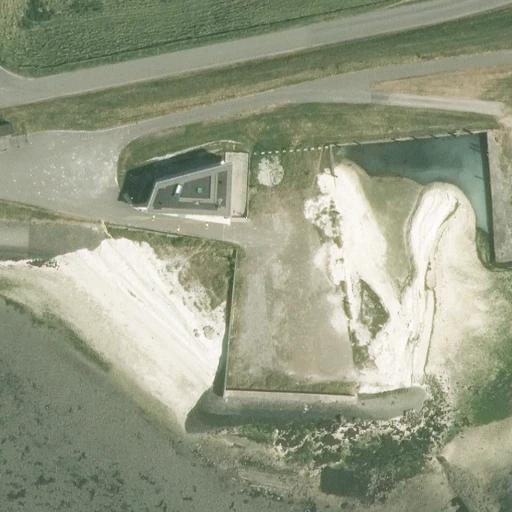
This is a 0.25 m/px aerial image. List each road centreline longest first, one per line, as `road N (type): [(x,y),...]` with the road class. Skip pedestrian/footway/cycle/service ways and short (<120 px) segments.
road 1 (unclassified): [(0,96),(479,0)]
road 2 (unclassified): [(0,151),(120,132),(309,84)]
road 3 (unclassified): [(0,170),(116,214),(250,233)]
road 4 (unclassified): [(309,84),(511,56)]
road 5 (unclassified): [(309,84),(502,109)]
